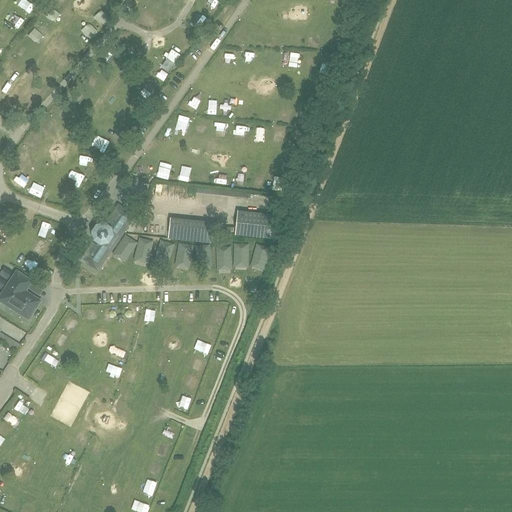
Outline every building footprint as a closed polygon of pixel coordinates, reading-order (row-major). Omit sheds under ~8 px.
[(66,12),(70,3),(63,0),(53,0),(51,6),(66,12)] [(214,3),(212,7),(218,10),(222,0),(210,0),(210,2),(214,3)] [(106,2),(101,8),(110,15),(115,9),(106,2)] [(99,13),(92,19),(101,28),(108,21),(99,13)] [(50,16),(43,26),(54,33),(61,23),(50,16)] [(87,45),(94,39),(86,28),(79,34),(87,45)] [(234,34),(233,45),(243,46),(244,36),(234,34)] [(253,37),(253,48),(264,48),(264,38),(253,37)] [(62,64),(71,52),(65,48),(56,60),(62,64)] [(232,62),(233,51),(225,50),(224,61),(232,62)] [(253,62),(254,51),(246,50),(245,61),(253,62)] [(261,110),(260,121),(268,122),(269,111),(261,110)] [(111,136),(119,141),(125,131),(116,127),(111,136)] [(276,127),(275,138),(286,138),(286,127),(276,127)] [(147,179),(152,166),(143,163),(138,176),(147,179)] [(79,173),(75,183),(85,186),(88,177),(79,173)] [(207,194),(209,189),(200,186),(198,192),(207,194)] [(98,271),(136,216),(119,205),(113,215),(106,227),(105,226),(99,227),(95,232),(96,238),(97,239),(89,250),(89,249),(82,260),(98,271)] [(237,211),(235,235),(275,240),(277,216),(237,211)] [(214,221),(171,220),(171,238),(213,239),(214,221)] [(217,256),(216,247),(167,250),(167,259),(217,256)] [(153,251),(121,253),(123,278),(135,277),(135,279),(155,278),(153,251)] [(11,274),(6,271),(3,276),(8,279),(11,274)] [(0,298),(0,299),(17,310),(19,307),(31,314),(36,307),(34,306),(37,301),(28,295),(29,293),(25,291),(31,282),(17,273),(0,298)] [(107,317),(117,317),(117,308),(107,308),(107,317)] [(99,325),(98,310),(90,310),(91,325),(99,325)] [(70,329),(75,319),(67,316),(63,325),(70,329)] [(17,351),(21,345),(5,334),(1,340),(17,351)] [(116,356),(127,359),(129,347),(119,345),(116,356)] [(121,378),(125,368),(115,364),(112,374),(121,378)] [(197,391),(201,380),(191,377),(187,389),(197,391)] [(124,386),(119,397),(130,401),(134,390),(124,386)] [(189,409),(194,398),(184,394),(180,405),(189,409)] [(163,442),(160,451),(170,454),(173,445),(163,442)] [(93,445),(89,455),(99,459),(103,449),(93,445)] [(147,500),(144,511),(150,511),(153,501),(147,500)] [(31,511),(34,506),(25,503),(22,511),(31,511)]
